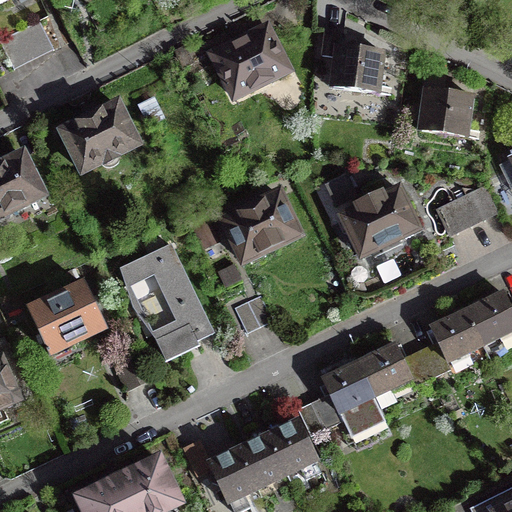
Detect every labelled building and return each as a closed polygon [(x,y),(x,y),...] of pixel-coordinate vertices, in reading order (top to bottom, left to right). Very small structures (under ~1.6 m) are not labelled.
[(25,30),(12,36),(0,41),(0,46),(13,72),(20,68),(26,65),(33,62),(39,59),(46,56),(53,52),(38,23),(25,30)] [(287,73),(265,30),(212,57),(233,100),(287,73)] [(378,96),(383,56),(336,50),(338,35),(324,33),(321,58),(334,60),(331,91),(378,96)] [(466,140),(471,99),(424,93),(418,133),(466,140)] [(148,128),(162,121),(151,101),(138,108),(148,128)] [(102,114),(101,112),(74,125),(75,127),(62,134),(81,174),(99,165),(101,168),(105,169),(109,170),(112,169),(116,166),(118,163),(119,159),(118,155),(136,147),(116,107),(102,114)] [(0,217),(41,197),(21,158),(0,168),(0,217)] [(397,241),(417,232),(398,192),(389,196),(382,181),(362,190),(367,200),(353,207),(355,212),(341,219),(360,259),(380,249),(383,255),(400,246),(397,241)] [(484,189),(470,195),(436,212),(448,238),(468,229),(483,222),(490,218),(496,216),(496,215),(484,189)] [(297,238),(278,197),(223,223),(242,264),(297,238)] [(193,226),(198,237),(210,231),(205,220),(193,226)] [(162,360),(212,336),(169,247),(119,271),(128,289),(153,276),(176,322),(151,337),(162,360)] [(49,356),(102,331),(82,288),(29,313),(49,356)] [(436,345),(446,364),(511,332),(511,308),(509,310),(502,296),(476,309),(459,317),(430,331),(436,345)] [(246,336),(272,323),(259,298),(233,310),(246,336)] [(419,353),(401,362),(410,381),(414,389),(432,380),(450,372),(446,364),(436,345),(419,353)] [(329,397),(338,415),(410,381),(401,362),(394,348),(370,360),(347,370),(322,383),(329,397)] [(126,393),(151,381),(138,356),(114,367),(126,393)] [(0,410),(18,402),(0,361),(0,410)] [(309,439),(323,433),(342,424),(338,415),(329,397),(311,405),(297,412),(309,439)] [(243,511),(249,510),(243,498),(299,472),(305,483),(319,476),(297,422),(278,431),(265,437),(258,434),(251,437),(250,445),(246,447),(218,460),(207,465),(211,473),(208,479),(211,485),(217,487),(231,511),(243,511)] [(166,511),(179,506),(158,461),(76,500),(81,511),(166,511)] [(511,511),(511,489),(469,510),(469,511),(511,511)]
